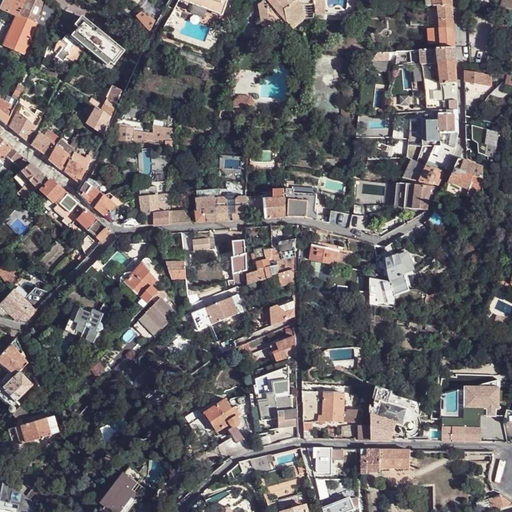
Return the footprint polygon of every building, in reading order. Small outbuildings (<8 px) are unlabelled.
[(5,0),(2,9),(17,16),(18,16),(19,15),(25,0),(5,0)] [(37,23),(46,1),(43,0),(25,0),(19,15),(37,23)] [(206,10),(223,16),(228,1),(226,0),(185,0),(184,2),(192,6),(206,10)] [(294,31),(307,20),(304,7),(298,0),(265,0),(259,4),(263,27),(287,23),(294,31)] [(312,14),(323,15),(322,0),(312,0),(312,6),(312,13),(312,14)] [(511,0),(502,0),(500,7),(511,10),(511,0)] [(174,11),(180,14),(184,2),(180,1),(174,11)] [(437,6),(440,22),(440,29),(454,29),(453,21),(452,5),(437,6)] [(206,10),(192,6),(190,10),(204,15),(206,10)] [(304,7),(307,20),(312,19),(312,16),(312,14),(312,13),(312,6),(304,7)] [(137,17),(149,32),(151,32),(156,22),(143,12),(137,17)] [(6,44),(25,53),(37,23),(19,15),(18,16),(17,16),(6,44)] [(81,17),(73,26),(78,29),(74,32),(70,36),(77,41),(107,66),(110,63),(112,65),(123,51),(81,17)] [(440,45),(440,29),(428,30),(429,45),(440,45)] [(454,29),(440,29),(440,45),(440,49),(455,49),(454,29)] [(62,40),(71,48),(77,41),(70,36),(67,34),(62,40)] [(62,48),(67,53),(71,48),(62,40),(60,39),(55,51),(58,53),(62,48)] [(67,53),(62,48),(58,53),(55,57),(62,63),(69,54),(67,53)] [(205,56),(181,48),(178,57),(202,66),(205,56)] [(438,62),(456,61),(455,49),(440,49),(436,50),(438,62)] [(421,63),(438,62),(436,50),(419,51),(421,63)] [(368,64),(365,68),(371,72),(378,59),(388,58),(387,52),(375,52),(371,58),(368,64)] [(363,61),(368,64),(371,58),(366,55),(363,61)] [(456,61),(438,62),(439,68),(440,78),(441,84),(457,84),(456,61)] [(423,79),(433,78),(431,68),(439,68),(438,62),(421,63),(423,79)] [(433,78),(440,78),(439,68),(431,68),(433,78)] [(20,86),(23,88),(31,71),(27,70),(20,86)] [(463,71),(464,82),(490,86),(491,76),(484,75),(484,74),(463,71)] [(13,96),(18,98),(23,88),(20,86),(17,85),(13,96)] [(113,86),(106,98),(107,99),(117,104),(123,91),(113,86)] [(466,91),(464,90),(465,108),(480,110),(482,93),(466,91)] [(434,95),(425,95),(425,106),(435,106),(434,95)] [(14,106),(17,101),(6,96),(4,102),(14,106)] [(234,107),(256,110),(256,103),(252,97),(240,96),(234,102),(234,107)] [(92,98),(89,102),(97,108),(99,109),(101,105),(92,98)] [(0,111),(8,119),(14,106),(4,102),(0,99),(0,111)] [(102,110),(112,116),(117,104),(107,99),(102,110)] [(449,101),(449,109),(458,109),(458,100),(449,101)] [(21,104),(17,112),(36,127),(42,115),(37,111),(34,116),(21,104)] [(88,124),(103,135),(111,118),(99,109),(97,108),(88,124)] [(0,111),(0,120),(6,125),(8,119),(0,111)] [(17,112),(9,128),(19,136),(22,138),(27,142),(34,128),(35,128),(36,127),(17,112)] [(83,125),(86,121),(85,120),(79,116),(80,115),(76,112),(73,116),(83,125)] [(459,133),(458,113),(455,114),(455,134),(445,134),(445,141),(457,147),(458,143),(459,141),(459,133)] [(455,134),(455,114),(439,114),(439,121),(440,134),(445,134),(455,134)] [(490,123),(465,117),(467,150),(471,150),(471,159),(483,163),(485,156),(494,158),(499,133),(489,131),(490,123)] [(445,141),(445,134),(440,134),(439,121),(434,121),(435,141),(445,141)] [(214,134),(222,135),(222,123),(215,122),(214,134)] [(39,130),(38,133),(43,137),(48,130),(41,125),(39,130)] [(119,130),(116,143),(132,143),(134,135),(134,131),(134,130),(130,129),(129,126),(126,125),(124,128),(119,128),(119,130)] [(154,133),(154,135),(162,135),(173,135),(174,129),(166,128),(154,126),(154,133)] [(116,143),(119,130),(114,129),(111,136),(110,138),(108,141),(114,143),(116,143)] [(38,133),(31,145),(48,158),(49,158),(55,146),(59,138),(48,130),(43,137),(38,133)] [(146,142),(146,135),(134,135),(132,143),(136,142),(144,142),(146,142)] [(60,169),(69,154),(71,156),(72,155),(73,153),(74,151),(72,150),(74,147),(71,144),(70,146),(59,138),(55,146),(49,158),(48,158),(48,160),(55,166),(60,169)] [(0,139),(0,175),(3,178),(11,171),(15,166),(23,159),(0,139)] [(95,151),(98,145),(94,142),(86,158),(90,161),(95,151)] [(419,150),(408,147),(404,159),(416,162),(419,150)] [(71,156),(70,160),(64,172),(78,184),(79,182),(84,171),(85,170),(90,161),(73,153),(72,155),(71,156)] [(22,188),(29,182),(36,189),(46,178),(23,159),(15,166),(20,171),(12,178),(22,188)] [(483,167),(467,162),(467,161),(461,160),(460,160),(459,161),(455,169),(474,175),(479,177),(483,178),(483,167)] [(427,165),(420,181),(438,186),(445,172),(427,165)] [(483,196),(483,185),(472,182),(474,175),(455,169),(448,183),(444,192),(453,196),(459,199),(465,189),(470,190),(468,196),(474,198),(483,196)] [(102,198),(109,195),(88,179),(86,183),(90,187),(102,198)] [(52,209),(66,195),(48,180),(39,191),(51,202),(48,206),(52,209)] [(22,188),(29,196),(30,195),(36,189),(29,182),(22,188)] [(82,198),(90,187),(86,183),(84,186),(84,187),(79,195),(82,198)] [(139,186),(142,217),(154,216),(170,215),(170,212),(171,183),(139,186)] [(234,183),(226,192),(242,192),(234,183)] [(394,207),(426,211),(438,188),(420,186),(396,183),(394,207)] [(90,187),(82,198),(94,208),(102,198),(90,187)] [(289,217),(306,218),(316,221),(316,215),(317,213),(320,189),(300,187),(299,192),(296,192),(296,188),(288,187),(287,200),(290,200),(289,217)] [(17,194),(24,201),(27,198),(29,196),(22,188),(17,194)] [(255,200),(256,209),(262,209),(263,211),(265,211),(266,219),(285,218),(285,190),(274,191),(274,199),(255,200)] [(195,211),(196,217),(190,218),(193,224),(217,223),(217,211),(215,211),(215,200),(212,200),(209,201),(207,191),(197,192),(198,202),(197,202),(198,211),(195,211)] [(36,200),(30,195),(29,196),(27,198),(29,200),(33,204),(36,200)] [(77,218),(70,211),(77,203),(66,195),(52,209),(64,219),(60,222),(67,228),(76,220),(77,218)] [(121,205),(109,195),(102,198),(114,208),(121,205)] [(224,198),(218,198),(218,200),(217,211),(217,223),(232,221),(231,219),(235,219),(236,221),(247,221),(247,207),(247,204),(247,201),(247,197),(238,197),(235,200),(228,201),(224,198)] [(94,208),(102,216),(114,208),(102,198),(94,208)] [(8,210),(12,214),(19,206),(15,203),(8,210)] [(96,237),(97,236),(102,241),(108,235),(106,229),(105,228),(85,210),(77,218),(76,220),(96,237)] [(169,226),(193,224),(190,218),(185,211),(170,212),(170,215),(169,226)] [(0,221),(3,224),(10,217),(7,214),(0,221)] [(155,227),(169,226),(170,215),(154,216),(155,227)] [(351,216),(338,216),(338,228),(351,228),(351,216)] [(124,229),(131,228),(131,225),(130,225),(129,220),(127,221),(123,226),(124,229)] [(271,236),(284,236),(284,227),(271,227),(271,236)] [(264,228),(246,229),(246,241),(265,240),(264,228)] [(126,244),(145,240),(144,234),(125,235),(126,244)] [(88,235),(80,243),(83,252),(77,259),(82,263),(86,259),(94,250),(88,235)] [(448,260),(457,253),(449,242),(445,245),(441,236),(436,238),(440,249),(448,260)] [(208,238),(192,239),(193,250),(209,249),(208,238)] [(296,248),(297,239),(279,244),(281,251),(296,248)] [(233,242),(234,258),(245,255),(245,242),(233,242)] [(314,242),(313,247),(339,253),(341,248),(314,242)] [(387,261),(396,257),(392,243),(386,247),(384,246),(387,261)] [(313,247),(310,261),(336,266),(339,254),(339,253),(313,247)] [(257,265),(257,264),(268,262),(270,268),(271,268),(271,267),(271,263),(271,254),(271,249),(264,251),(263,248),(254,250),(254,253),(251,254),(254,265),(257,265)] [(296,250),(296,248),(281,251),(282,261),(296,258),(296,250)] [(282,261),(281,251),(271,254),(271,263),(277,262),(282,261)] [(407,253),(398,256),(404,273),(414,270),(407,253)] [(336,266),(351,269),(353,257),(339,254),(336,266)] [(234,258),(232,259),(234,280),(226,282),(226,283),(227,290),(246,284),(247,282),(247,274),(246,258),(246,255),(245,255),(234,258)] [(396,257),(387,261),(389,277),(391,284),(391,287),(392,292),(393,296),(409,290),(404,273),(398,256),(396,257)] [(277,266),(278,276),(295,271),(294,271),(296,271),(296,258),(282,261),(277,262),(277,266)] [(232,259),(223,261),(226,282),(234,280),(232,259)] [(172,280),(186,279),(184,262),(166,263),(170,272),(169,273),(172,280)] [(268,262),(257,264),(257,265),(258,271),(261,282),(261,281),(268,279),(270,279),(271,278),(270,268),(268,262)] [(132,288),(143,298),(153,287),(157,281),(143,265),(132,277),(126,283),(132,288)] [(272,279),(278,277),(278,276),(277,266),(271,267),(271,268),(270,268),(271,278),(272,279)] [(82,277),(92,287),(101,276),(91,267),(82,277)] [(12,285),(16,282),(6,269),(2,272),(12,285)] [(256,283),(261,282),(258,271),(247,274),(247,282),(246,284),(247,286),(256,283)] [(294,271),(295,271),(278,276),(278,277),(272,279),(271,278),(270,279),(268,279),(272,290),(295,284),(295,281),(294,271)] [(2,272),(0,273),(0,277),(8,289),(12,285),(2,272)] [(121,282),(125,285),(126,283),(132,277),(128,273),(125,274),(121,279),(121,282)] [(391,284),(389,277),(379,275),(372,274),(371,281),(391,284)] [(370,303),(395,305),(393,296),(392,292),(386,293),(386,287),(391,287),(391,284),(371,281),(370,303)] [(143,298),(132,288),(126,283),(125,285),(122,289),(127,294),(139,304),(143,299),(143,298)] [(143,299),(148,303),(158,293),(153,287),(143,298),(143,299)] [(165,299),(168,296),(162,289),(158,293),(165,299)] [(13,291),(0,305),(6,311),(16,320),(29,306),(13,291)] [(238,315),(243,313),(238,296),(231,299),(238,315)] [(139,304),(143,308),(148,303),(143,299),(139,304)] [(147,328),(156,339),(178,318),(161,299),(140,320),(147,328)] [(206,309),(213,325),(238,315),(231,299),(206,309)] [(271,328),(296,318),(295,301),(271,310),(271,325),(271,328)] [(99,333),(94,344),(86,340),(84,346),(92,349),(93,347),(97,348),(107,334),(113,324),(115,318),(115,313),(104,303),(99,312),(104,315),(100,322),(101,323),(102,324),(103,326),(103,327),(103,328),(102,330),(101,331),(100,332),(99,333)] [(15,321),(23,323),(24,323),(27,321),(36,312),(29,306),(16,320),(15,321)] [(101,323),(100,322),(104,315),(99,312),(93,310),(91,314),(80,309),(75,323),(78,325),(76,331),(84,334),(87,328),(90,330),(86,340),(94,344),(99,333),(100,332),(101,331),(102,330),(103,328),(103,327),(103,326),(102,324),(101,323)] [(198,331),(213,325),(206,309),(192,315),(198,331)] [(500,325),(503,318),(497,315),(493,322),(500,325)] [(503,318),(500,325),(509,329),(511,323),(511,320),(504,317),(503,318)] [(134,326),(141,334),(147,328),(140,320),(134,326)] [(22,341),(30,357),(47,338),(35,326),(29,334),(23,340),(22,341)] [(261,332),(258,326),(256,327),(252,328),(254,334),(261,332)] [(7,344),(9,346),(16,340),(22,332),(17,331),(14,336),(7,344)] [(285,361),(296,357),(296,338),(289,340),(278,345),(285,361)] [(16,340),(9,346),(5,351),(1,355),(0,356),(0,363),(10,373),(15,377),(18,373),(27,363),(16,340)] [(278,363),(285,361),(278,345),(271,348),(278,363)] [(254,373),(251,366),(246,367),(247,375),(254,373)] [(2,382),(6,386),(15,377),(10,373),(2,382)] [(32,386),(18,373),(15,377),(6,386),(3,389),(5,391),(4,392),(15,402),(32,386)] [(501,379),(442,396),(442,442),(463,443),(463,442),(501,443),(500,418),(501,379)] [(279,419),(278,413),(293,411),(292,395),(289,395),(289,380),(273,382),(275,399),(258,401),(262,422),(279,419)] [(163,389),(166,394),(173,389),(169,385),(163,389)] [(49,395),(52,402),(63,390),(59,387),(57,387),(49,395)] [(3,389),(0,392),(0,397),(10,408),(10,407),(11,407),(12,407),(13,407),(14,407),(14,408),(15,409),(15,410),(15,411),(15,412),(19,407),(15,402),(4,392),(5,391),(3,389)] [(375,401),(386,403),(387,403),(388,396),(389,394),(378,391),(375,401)] [(303,413),(318,414),(318,392),(314,392),(302,392),(303,413)] [(344,398),(344,392),(343,392),(323,392),(323,417),(322,422),(343,422),(343,412),(344,398)] [(433,393),(427,392),(422,406),(422,410),(431,413),(433,393)] [(420,405),(420,403),(389,394),(388,396),(420,405)] [(244,441),(237,428),(239,427),(240,424),(239,421),(237,418),(232,410),(226,400),(218,406),(223,415),(211,424),(217,433),(226,428),(230,425),(232,429),(228,432),(237,445),(244,441)] [(375,401),(373,407),(370,407),(370,416),(374,417),(395,424),(403,427),(403,426),(404,421),(407,410),(407,409),(387,403),(386,403),(375,401)] [(205,414),(211,424),(223,415),(218,406),(205,414)] [(14,413),(12,415),(20,422),(32,418),(20,407),(19,407),(15,412),(14,413)] [(279,419),(280,432),(281,432),(298,429),(298,411),(293,411),(278,413),(279,419)] [(360,413),(343,412),(343,422),(360,422),(360,413)] [(20,427),(51,418),(45,414),(32,418),(20,422),(18,422),(14,428),(20,427)] [(370,440),(390,441),(395,425),(395,424),(374,417),(370,416),(370,426),(370,440)] [(25,443),(58,434),(53,417),(51,418),(20,427),(25,443)] [(304,440),(313,440),(309,433),(312,430),(312,424),(304,423),(304,437),(304,440)] [(359,440),(370,440),(370,426),(360,426),(359,427),(359,440)] [(20,446),(25,443),(20,427),(14,428),(20,446)] [(293,442),(299,438),(298,429),(281,432),(283,443),(286,443),(293,442)] [(332,448),(314,447),(314,458),(316,458),(316,470),(317,471),(318,472),(320,472),(331,473),(332,460),(332,448)] [(332,448),(332,460),(344,461),(344,448),(332,448)] [(411,449),(361,448),(360,473),(367,473),(367,471),(380,471),(380,467),(409,466),(411,449)] [(259,458),(251,459),(256,471),(269,468),(265,456),(259,458)] [(251,459),(240,462),(247,478),(257,474),(256,471),(251,459)] [(113,507),(109,511),(128,511),(137,501),(140,502),(142,498),(133,491),(143,478),(131,469),(106,502),(113,507)] [(70,482),(73,484),(80,477),(77,474),(73,477),(70,482)] [(322,479),(316,479),(320,495),(326,494),(322,479)] [(0,509),(13,511),(34,511),(36,505),(5,480),(2,494),(0,493),(0,509)] [(511,500),(501,493),(490,500),(493,511),(511,507),(511,500)] [(350,500),(324,510),(324,511),(349,511),(353,510),(350,500)] [(490,500),(476,503),(478,511),(492,511),(493,511),(490,500)] [(244,511),(245,511),(238,503),(231,508),(230,508),(229,508),(228,508),(226,509),(225,509),(224,510),(223,510),(221,511),(244,511)]
